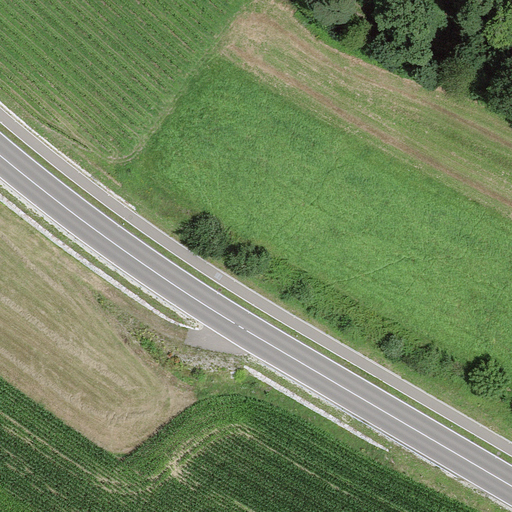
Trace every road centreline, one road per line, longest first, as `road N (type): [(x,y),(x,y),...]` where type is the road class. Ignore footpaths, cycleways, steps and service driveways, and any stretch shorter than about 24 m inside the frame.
road 1 (secondary): [(0,153),(168,280),(511,485)]
road 2 (track): [(511,64),(396,30),(340,0)]
